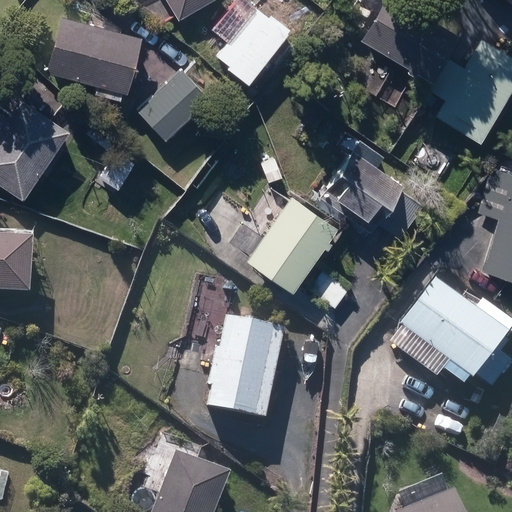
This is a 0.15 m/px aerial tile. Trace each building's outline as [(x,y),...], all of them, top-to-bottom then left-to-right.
[(160,0),(174,22),(211,0),(160,0)] [(239,0),(251,10),(259,0),(239,0)] [(357,0),(355,4),(371,14),(379,0),(357,0)] [(383,0),(356,42),(420,83),(447,41),(383,0)] [(223,72),(242,87),(281,37),(250,13),(214,59),(226,68),(223,72)] [(56,21),(42,74),(119,94),(132,41),(56,21)] [(429,120),(472,146),(511,78),(511,64),(476,43),(460,71),(448,64),(430,94),(440,101),(429,120)] [(135,115),(160,143),(203,103),(178,75),(135,115)] [(0,123),(0,189),(18,202),(61,136),(12,104),(0,123)] [(79,132),(103,154),(114,141),(90,120),(79,132)] [(113,150),(95,181),(114,192),(132,161),(113,150)] [(342,161),(314,198),(363,234),(390,197),(342,161)] [(511,283),(511,169),(509,169),(505,178),(494,173),(479,213),(493,220),(478,271),(511,283)] [(243,264),(285,295),(327,233),(284,204),(243,264)] [(0,243),(0,297),(18,299),(23,246),(0,243)] [(442,282),(407,323),(472,378),(507,337),(442,282)] [(202,412),(258,423),(276,335),(220,324),(202,412)] [(208,511),(223,478),(172,457),(148,511),(208,511)] [(406,511),(449,511),(443,497),(406,511)]
